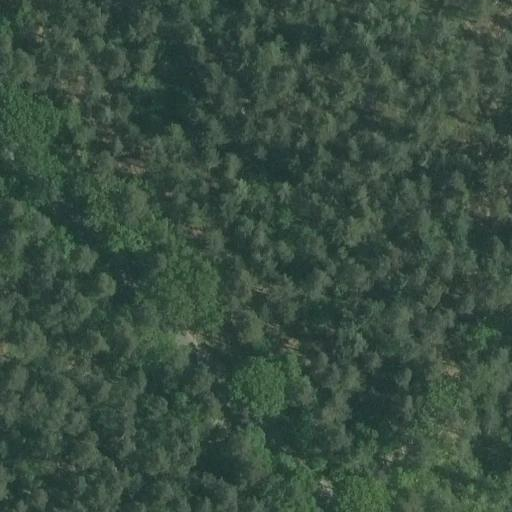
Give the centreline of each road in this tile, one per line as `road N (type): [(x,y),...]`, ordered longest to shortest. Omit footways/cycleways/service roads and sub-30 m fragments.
road 1 (unclassified): [(333,511),(0,136)]
road 2 (track): [(351,511),(511,331)]
